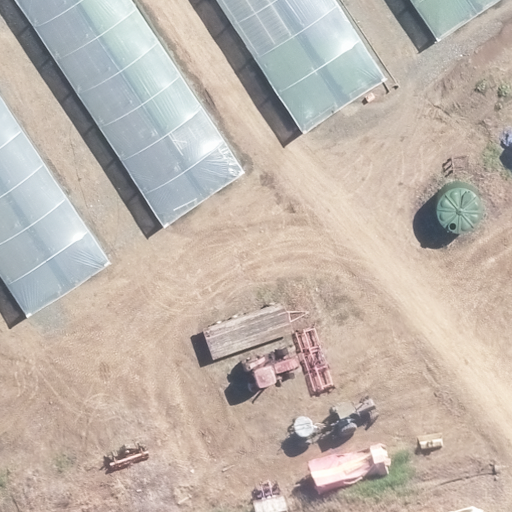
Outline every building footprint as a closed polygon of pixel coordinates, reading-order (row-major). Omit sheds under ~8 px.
[(130,0),(17,0),(163,223),(242,172),(130,0)] [(339,0),(215,0),(304,135),(391,78),(339,0)] [(410,0),(433,35),(486,0),(410,0)] [(0,97),(0,268),(28,310),(108,255),(0,97)] [(173,352),(184,387),(278,355),(267,321),(173,352)]
